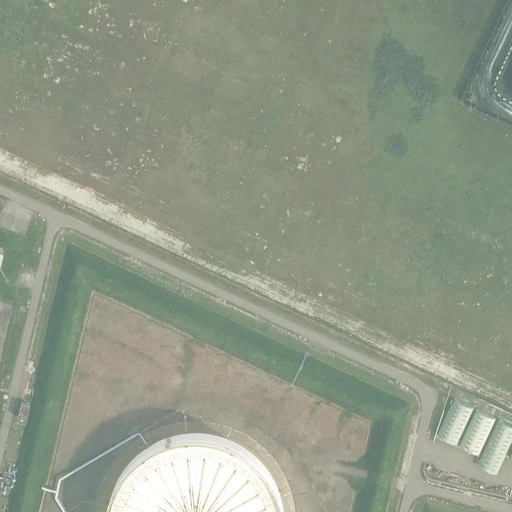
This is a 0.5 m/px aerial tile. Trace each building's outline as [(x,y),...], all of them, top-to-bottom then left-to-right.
[(457,445),(474,408),(453,398),(436,435),(457,445)] [(27,419),(30,405),(21,403),(18,417),(27,419)] [(479,455),(497,418),(476,409),(459,446),(479,455)] [(497,474),(511,442),(511,425),(498,419),(477,465),(497,474)] [(289,511),(283,482),(259,449),(230,432),(205,426),(170,430),(141,443),(117,468),(102,506),(102,511),(289,511)]
